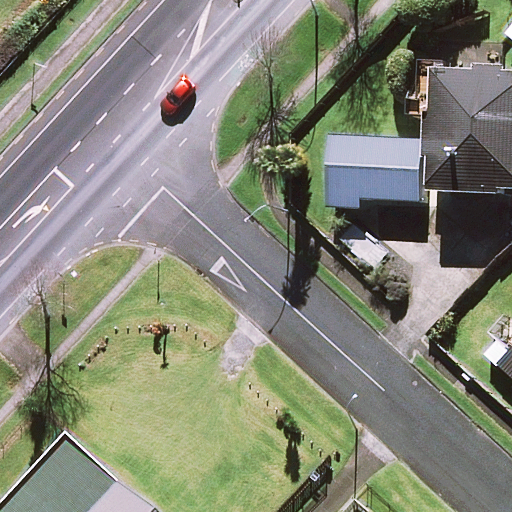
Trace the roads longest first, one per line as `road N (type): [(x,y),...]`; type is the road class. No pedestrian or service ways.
road 1 (residential): [(511,510),(104,134)]
road 2 (secondary): [(229,0),(104,134)]
road 3 (secondary): [(104,134),(0,249)]
